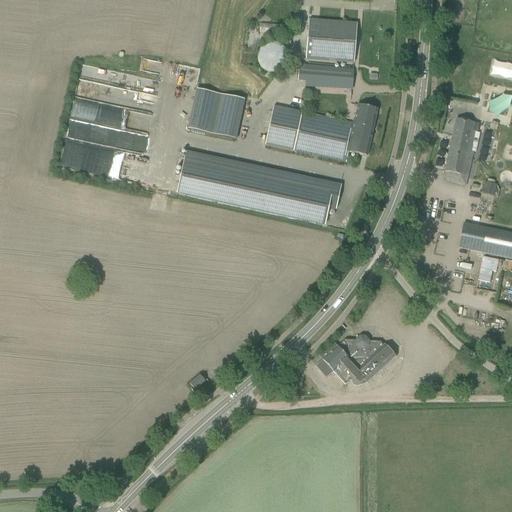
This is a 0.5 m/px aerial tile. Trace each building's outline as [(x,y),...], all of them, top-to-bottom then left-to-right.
[(308,21),(305,58),(354,62),(357,24),(308,21)] [(270,43),(266,44),(263,45),(260,48),(258,52),(257,55),(257,59),(258,63),(260,66),(262,69),(265,71),(270,73),(274,73),(279,71),(282,69),(285,66),(286,62),(287,58),(286,53),(284,50),(282,46),(278,44),(273,43),(270,43)] [(511,80),(511,65),(492,60),(488,74),(511,80)] [(353,70),(307,67),(299,66),(298,80),(306,80),(305,86),(342,89),(352,89),(353,70)] [(75,120),(138,132),(141,114),(155,116),(159,95),(92,83),(92,87),(81,85),(80,90),(93,92),(92,98),(83,96),(80,109),(77,108),(75,120)] [(184,129),(234,139),(242,99),(193,89),(184,129)] [(498,109),(507,110),(509,99),(487,97),(485,115),(498,116),(498,109)] [(353,125),(273,107),(265,145),(346,162),(348,152),(367,157),(377,109),(357,105),(353,125)] [(473,123),(465,121),(456,119),(444,172),(447,172),(445,182),(455,184),(465,186),(473,152),(470,151),(474,132),(471,131),(473,123)] [(491,122),(489,129),(496,131),(498,123),(491,122)] [(140,153),(64,137),(57,167),(133,183),(135,174),(136,174),(138,163),(140,153)] [(186,151),(176,195),(308,223),(324,226),(328,209),(335,211),(341,184),(186,151)] [(484,182),(482,194),(494,197),(496,184),(484,182)] [(463,224),(458,248),(472,251),(475,251),(505,258),(511,259),(511,234),(478,227),(463,224)] [(482,257),(477,282),(489,285),(491,274),(495,274),(498,261),(482,257)] [(351,380),(357,387),(363,381),(366,384),(396,357),(384,344),(380,348),(375,342),(369,342),(369,340),(365,336),(359,336),(355,340),(355,341),(349,341),(345,345),(342,342),(337,347),(334,343),(319,357),(322,361),(316,367),(326,378),(332,372),(345,385),(351,380)] [(387,369),(378,377),(381,381),(390,373),(387,369)] [(199,376),(189,384),(194,390),(204,382),(199,376)]
